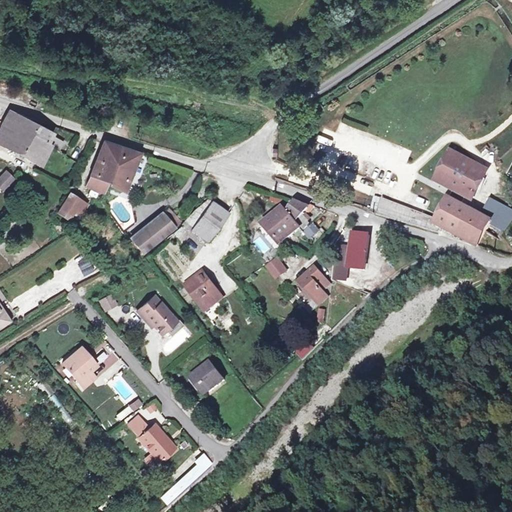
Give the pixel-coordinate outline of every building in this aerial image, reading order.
[(30,140),(34,128),(6,115),(0,132),(0,146),(40,169),(50,150),(30,140)] [(101,125),(98,123),(88,120),(87,124),(86,127),(98,131),(100,128),(101,125)] [(51,135),(34,128),(30,140),(50,150),(57,153),(61,144),(49,139),(51,135)] [(104,190),(117,151),(102,146),(86,192),(101,198),(104,190)] [(117,151),(104,190),(122,196),(138,156),(118,148),(117,151)] [(482,173),(455,158),(448,160),(438,179),(440,186),(468,201),(475,199),(485,179),(482,173)] [(3,176),(0,178),(0,191),(0,192),(10,184),(3,176)] [(371,210),(377,211),(380,197),(373,196),(371,210)] [(67,221),(73,212),(80,215),(87,207),(66,198),(56,215),(67,221)] [(206,246),(226,218),(207,202),(188,216),(185,222),(181,226),(206,246)] [(439,232),(479,251),(483,242),(492,225),(505,233),(511,224),(511,211),(490,202),(481,219),(447,204),(441,222),(382,204),(379,214),(378,217),(437,237),(439,232)] [(298,223),(300,222),(310,213),(297,207),(289,213),(298,223)] [(168,211),(161,217),(164,221),(172,229),(179,222),(168,211)] [(284,222),(289,219),(283,212),(279,216),(284,222)] [(284,222),(279,216),(264,228),(280,247),(299,232),(289,219),(284,222)] [(164,221),(161,217),(148,230),(151,233),(164,221)] [(151,233),(148,230),(132,244),(144,258),(172,229),(164,221),(151,233)] [(300,222),(298,223),(296,225),(303,233),(306,229),(300,222)] [(368,236),(351,235),(349,250),(348,269),(365,271),(368,236)] [(348,269),(349,250),(341,249),(338,277),(347,278),(348,269)] [(75,259),(81,275),(91,272),(85,256),(75,259)] [(278,259),(265,269),(275,282),(288,272),(278,259)] [(299,284),(319,307),(326,300),(321,294),(332,286),(317,269),(299,284)] [(186,289),(204,309),(219,297),(201,277),(186,289)] [(145,279),(113,296),(116,302),(148,286),(145,279)] [(268,283),(263,288),(273,299),(278,293),(268,283)] [(0,289),(0,328),(9,323),(0,310),(0,302),(6,298),(0,289)] [(146,317),(148,315),(163,332),(166,329),(177,320),(161,303),(159,304),(153,297),(139,310),(146,317)] [(117,308),(112,299),(100,305),(105,315),(117,308)] [(177,320),(166,329),(172,335),(182,326),(177,320)] [(96,375),(92,370),(97,365),(81,347),(64,362),(85,386),(96,375)] [(215,364),(193,378),(207,397),(227,383),(215,364)] [(46,398),(54,393),(45,380),(37,385),(46,398)] [(327,393),(330,397),(337,390),(334,387),(327,393)] [(49,399),(58,409),(63,405),(54,395),(49,399)] [(138,398),(130,404),(133,409),(141,403),(138,398)] [(133,409),(130,404),(118,413),(122,418),(133,409)] [(148,426),(138,414),(130,421),(140,433),(148,426)] [(156,433),(161,429),(154,421),(149,425),(156,433)] [(156,433),(149,425),(148,426),(140,433),(139,434),(152,449),(161,459),(176,446),(161,429),(156,433)] [(155,464),(161,459),(152,449),(146,454),(155,464)] [(167,506),(212,463),(202,453),(193,462),(195,464),(159,498),(167,506)]
